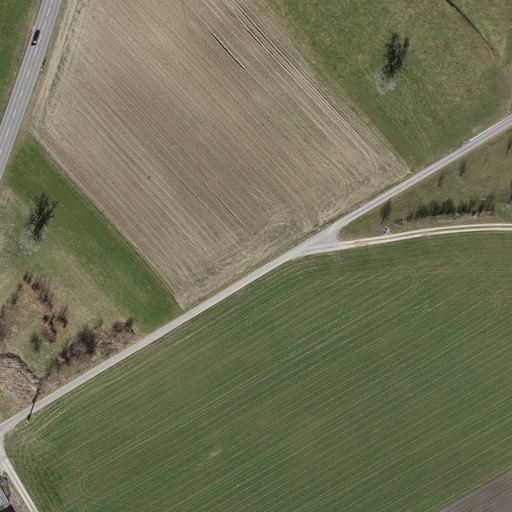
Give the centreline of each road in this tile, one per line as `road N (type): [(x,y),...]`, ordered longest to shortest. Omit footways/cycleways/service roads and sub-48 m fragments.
road 1 (track): [(511,120),(0,433)]
road 2 (track): [(308,247),(511,229)]
road 3 (secondary): [(50,0),(0,150)]
